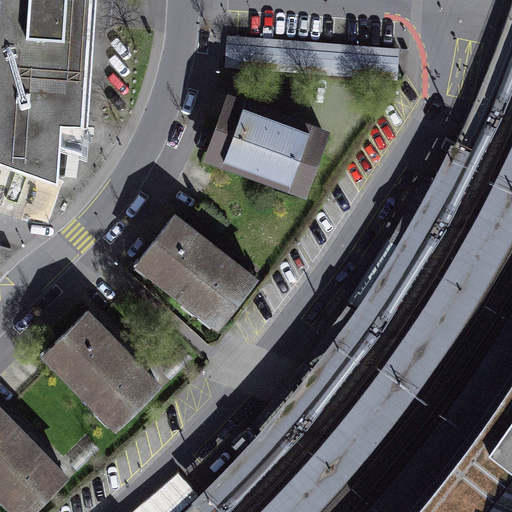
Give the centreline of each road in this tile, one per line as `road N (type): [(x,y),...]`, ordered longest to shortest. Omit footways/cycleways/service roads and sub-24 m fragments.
road 1 (residential): [(104,511),(237,380),(334,258),(429,108),(442,60),(439,22),(424,4),(407,0)]
road 2 (residential): [(184,0),(170,92),(146,150),(79,237),(0,317)]
